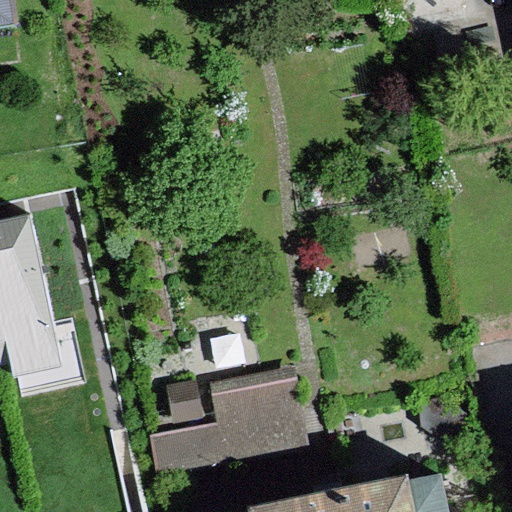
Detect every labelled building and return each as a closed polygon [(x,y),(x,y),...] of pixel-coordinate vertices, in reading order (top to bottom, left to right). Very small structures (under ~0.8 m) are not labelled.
[(0,0),(0,26),(15,24),(11,0),(0,0)] [(62,365),(30,213),(0,219),(0,362),(10,360),(13,375),(62,365)] [(150,437),(157,473),(307,446),(294,380),(213,395),(219,425),(150,437)] [(193,383),(170,387),(176,419),(198,415),(193,383)] [(134,452),(0,479),(0,511),(140,511),(147,511),(134,452)] [(446,511),(439,473),(251,511),(446,511)]
